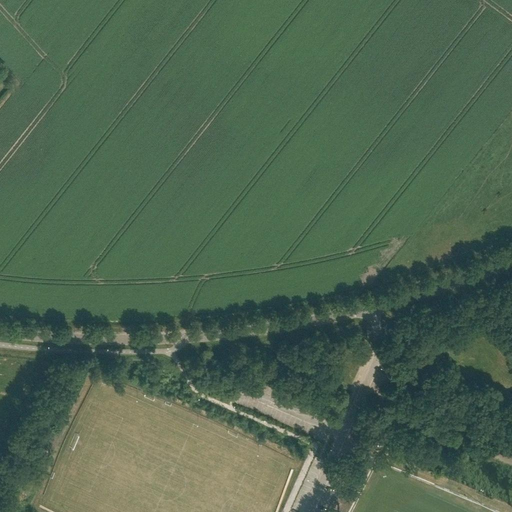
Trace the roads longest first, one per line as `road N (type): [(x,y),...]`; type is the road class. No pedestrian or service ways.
road 1 (tertiary): [(0,334),(188,339),(375,309)]
road 2 (unclassified): [(375,309),(379,337),(370,373),(308,511)]
road 3 (track): [(365,388),(511,453)]
road 4 (tertiary): [(375,309),(511,262)]
